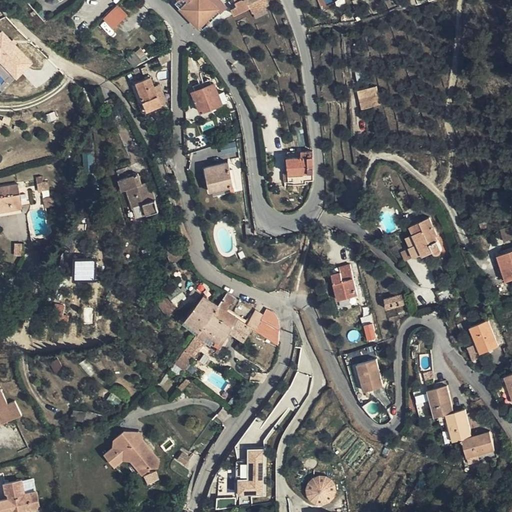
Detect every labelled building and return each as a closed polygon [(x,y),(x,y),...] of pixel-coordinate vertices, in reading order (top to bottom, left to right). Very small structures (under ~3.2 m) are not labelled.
[(180,7),(202,30),(227,7),(220,0),(182,0),(184,2),(180,7)] [(232,9),(235,15),(250,7),(248,2),(247,0),(234,0),(236,2),(238,6),(232,9)] [(250,0),(248,2),(250,7),(253,13),(265,7),(269,5),(266,0),(250,0)] [(117,6),(103,19),(113,29),(127,16),(117,6)] [(265,7),(253,13),(255,18),(267,12),(265,7)] [(2,32),(0,34),(0,64),(16,80),(33,64),(2,32)] [(141,60),(134,53),(129,57),(136,65),(141,60)] [(168,60),(166,55),(158,58),(161,64),(168,60)] [(363,66),(357,67),(359,80),(366,79),(363,66)] [(137,82),(148,111),(162,105),(151,77),(137,82)] [(194,86),(196,90),(212,84),(210,80),(194,86)] [(143,112),(148,111),(137,82),(132,84),(143,112)] [(166,95),(172,94),(172,83),(163,86),(166,95)] [(212,84),(196,90),(194,91),(202,111),(222,103),(218,94),(214,83),(212,84)] [(382,104),(377,86),(359,90),(364,108),(382,104)] [(218,94),(222,103),(228,101),(224,91),(218,94)] [(54,113),(46,116),(48,122),(56,119),(54,113)] [(306,182),(314,181),(313,150),(287,152),(288,173),(284,173),(284,183),(296,182),(296,186),(306,185),(306,182)] [(228,163),(206,167),(211,191),(233,186),(228,163)] [(148,201),(142,184),(139,173),(119,179),(122,190),(127,188),(133,208),(136,217),(158,210),(155,199),(148,201)] [(38,191),(50,190),(48,181),(38,183),(38,191)] [(150,181),(142,184),(148,201),(155,199),(150,181)] [(0,211),(23,208),(19,184),(0,186),(0,211)] [(44,198),(46,207),(54,206),(51,197),(44,198)] [(136,217),(133,208),(128,209),(131,219),(136,217)] [(412,225),(415,233),(408,236),(412,246),(411,247),(416,257),(424,253),(425,255),(434,250),(437,253),(439,254),(440,254),(442,252),(443,250),(436,236),(438,234),(430,217),(412,225)] [(511,239),(511,226),(501,229),(505,242),(511,239)] [(142,239),(145,248),(150,247),(152,246),(149,237),(142,239)] [(188,255),(184,243),(168,248),(172,260),(188,255)] [(150,247),(145,248),(142,249),(144,256),(152,254),(150,247)] [(407,249),(401,251),(403,262),(410,260),(407,249)] [(503,266),(507,280),(511,278),(511,250),(499,254),(503,266)] [(74,280),(94,280),(94,261),(74,261),(74,280)] [(340,299),(358,294),(350,265),(340,267),(341,271),(333,273),(340,299)] [(438,292),(443,302),(457,296),(453,286),(438,292)] [(184,294),(179,287),(164,298),(173,312),(180,307),(175,301),(184,294)] [(235,297),(228,292),(219,304),(210,316),(230,329),(238,316),(227,309),(231,302),(233,303),(235,297)] [(403,293),(385,298),(388,309),(406,304),(403,293)] [(183,323),(197,334),(206,322),(210,316),(219,304),(205,295),(183,323)] [(156,304),(166,317),(173,312),(164,298),(156,304)] [(63,323),(67,306),(55,303),(51,320),(63,323)] [(360,307),(363,317),(371,314),(368,305),(360,307)] [(248,323),(251,326),(256,329),(258,325),(264,315),(256,310),(248,323)] [(279,332),(280,333),(280,327),(279,322),(277,318),(274,314),(271,312),(267,310),(264,315),(258,325),(275,331),(279,332)] [(363,317),(365,324),(373,322),(371,314),(363,317)] [(210,316),(206,322),(226,337),(230,329),(210,316)] [(230,329),(244,338),(251,326),(248,323),(238,316),(230,329)] [(477,342),(481,353),(499,345),(489,319),(471,326),(477,342)] [(206,322),(197,334),(204,338),(207,334),(215,339),(221,344),(226,337),(206,322)] [(373,322),(365,324),(369,341),(377,339),(373,322)] [(197,334),(193,340),(202,346),(203,344),(205,346),(209,342),(204,338),(197,334)] [(204,338),(209,342),(211,344),(215,339),(207,334),(204,338)] [(202,346),(193,340),(186,348),(195,355),(202,346)] [(482,356),(481,353),(477,342),(468,346),(474,360),(482,356)] [(277,347),(273,345),(268,343),(266,349),(276,353),(277,347)] [(252,355),(261,362),(267,352),(259,346),(252,355)] [(186,348),(175,363),(184,370),(195,355),(186,348)] [(384,385),(377,358),(359,363),(366,390),(384,385)] [(436,416),(440,415),(447,413),(455,411),(448,384),(429,389),(432,399),(436,416)] [(0,421),(1,424),(15,418),(22,414),(15,401),(9,404),(0,385),(0,421)] [(425,400),(432,399),(429,389),(423,391),(425,400)] [(447,413),(449,419),(454,441),(464,438),(468,457),(495,450),(490,431),(473,436),(466,409),(455,411),(447,413)] [(441,422),(449,419),(447,413),(440,415),(441,422)] [(145,442),(142,431),(125,429),(115,438),(114,446),(106,454),(115,465),(123,459),(127,459),(131,461),(143,472),(158,461),(145,442)] [(264,451),(248,451),(248,481),(238,481),(238,496),(264,496),(264,451)] [(178,458),(186,463),(189,458),(182,453),(178,458)] [(160,480),(156,471),(145,475),(149,484),(160,480)] [(306,491),(306,497),(310,502),(312,504),(316,506),(322,506),(330,503),(335,498),(336,492),(335,485),(332,480),(326,477),(319,476),(311,479),(307,486),(306,491)] [(20,480),(3,484),(5,493),(7,494),(9,499),(0,501),(0,511),(26,511),(25,508),(31,507),(33,509),(40,507),(35,490),(26,493),(24,492),(23,492),(20,480)]
